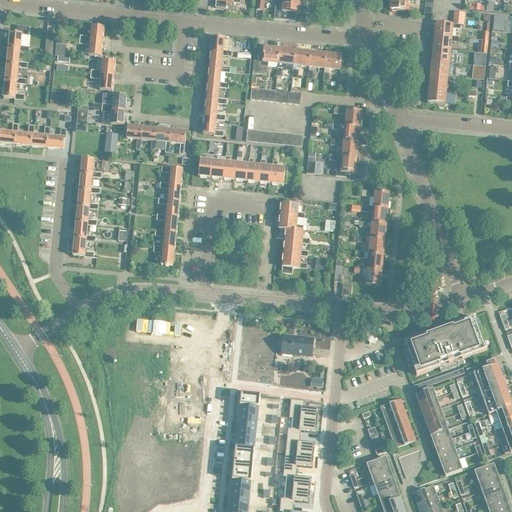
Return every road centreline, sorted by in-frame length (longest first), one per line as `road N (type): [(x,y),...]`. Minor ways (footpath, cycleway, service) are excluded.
road 1 (residential): [(462,301),(397,119)]
road 2 (residential): [(368,40),(202,22)]
road 3 (residential): [(200,295),(209,197),(268,203)]
road 4 (residential): [(411,511),(404,494),(424,446),(394,380)]
road 5 (residential): [(132,15),(0,2)]
road 6 (residential): [(230,298),(218,428)]
road 7 (residential): [(78,308),(125,287),(200,295)]
road 8 (residential): [(342,310),(410,314),(462,301)]
